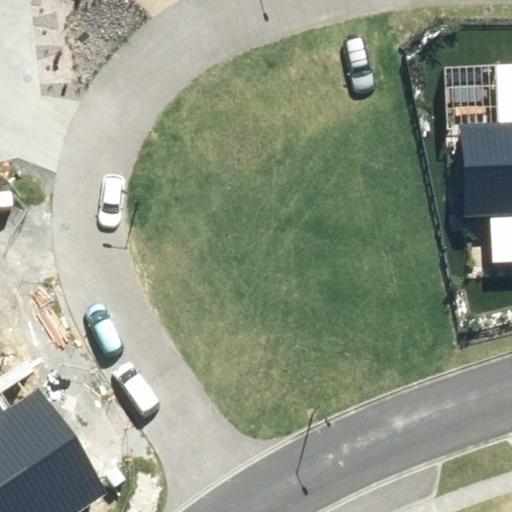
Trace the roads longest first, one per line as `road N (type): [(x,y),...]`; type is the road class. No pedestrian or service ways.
road 1 (residential): [(222,0),(137,48),(86,158),(82,211),(91,256),(242,505)]
road 2 (residential): [(242,505),(333,455),(511,382)]
